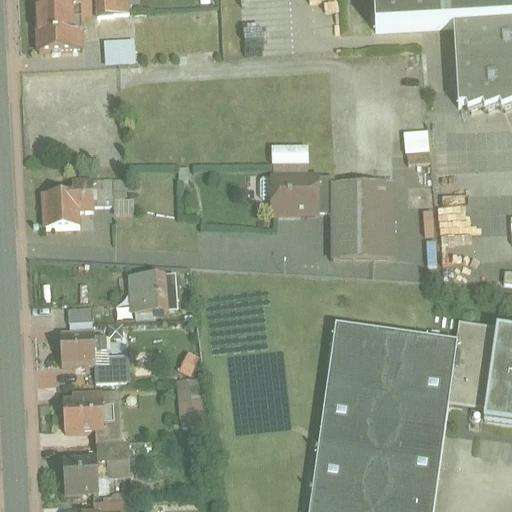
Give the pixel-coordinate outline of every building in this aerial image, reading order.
[(81,0),(38,0),(39,24),(75,22),(82,22),(81,0)] [(129,0),(97,0),(99,21),(130,19),(129,0)] [(511,0),(374,0),(376,35),(455,30),(511,26),(511,0)] [(130,19),(99,21),(100,52),(116,51),(115,37),(131,36),(130,19)] [(75,22),(39,24),(41,56),(84,53),(83,37),(75,37),(75,22)] [(511,26),(455,30),(459,110),(467,110),(469,115),(484,109),(485,114),(500,108),(502,113),(511,109),(511,26)] [(119,58),(100,59),(100,69),(120,68),(119,58)] [(400,136),(401,158),(428,156),(427,134),(400,136)] [(307,170),(307,150),(266,151),(266,170),(307,170)] [(335,181),(274,181),(274,182),(277,182),(277,200),(274,203),(274,216),(277,219),(301,219),(303,217),(334,217),(334,189),(335,189),(335,181)] [(127,204),(126,184),(73,185),(74,197),(94,196),(95,205),(127,204)] [(335,189),(334,189),(334,217),(334,263),(394,263),(393,189),(335,189)] [(74,197),(46,198),(47,233),(81,231),(80,216),(95,216),(95,205),(94,196),(74,197)] [(166,278),(133,280),(135,317),(169,315),(168,302),(178,301),(176,278),(166,279),(166,278)] [(93,313),(69,314),(70,328),(94,327),(93,313)] [(435,511),(450,410),(450,409),(486,415),(485,425),(511,428),(511,333),(498,332),(497,333),(460,327),(457,346),(337,330),(311,511),(435,511)] [(95,337),(61,339),(63,371),(96,370),(96,375),(118,374),(119,386),(130,385),(129,360),(108,361),(108,354),(107,354),(107,341),(95,342),(95,337)] [(118,374),(96,375),(97,388),(119,386),(118,374)] [(200,392),(181,394),(184,431),(204,428),(200,392)] [(101,398),(73,399),(74,405),(64,406),(65,437),(96,435),(96,447),(122,446),(120,406),(102,406),(101,398)] [(129,449),(97,450),(98,465),(98,484),(106,483),(108,483),(130,482),(129,449)] [(98,465),(63,466),(64,500),(109,498),(108,483),(106,483),(98,484),(98,465)]
